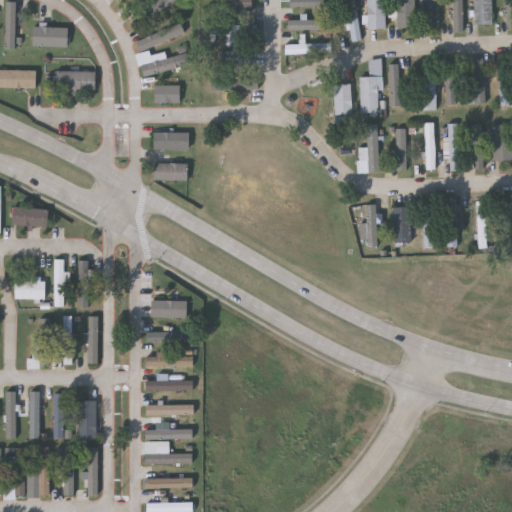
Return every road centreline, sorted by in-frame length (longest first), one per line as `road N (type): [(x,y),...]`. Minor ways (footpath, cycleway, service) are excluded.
road 1 (secondary): [(511,377),(359,324),(0,123)]
road 2 (secondary): [(0,168),(99,215),(341,361),(417,394),(511,414)]
road 3 (residential): [(134,511),(129,94),(115,38),(83,0)]
road 4 (residential): [(32,0),(59,11),(95,57),(101,266)]
road 5 (residential): [(511,186),(365,191),(349,185),(291,125),(271,118)]
road 6 (residential): [(272,93),(368,54),(511,48)]
road 7 (residential): [(101,266),(108,511)]
road 8 (residential): [(38,115),(271,118)]
road 9 (residential): [(336,511),(393,448),(434,356)]
road 10 (residential): [(135,382),(0,382)]
